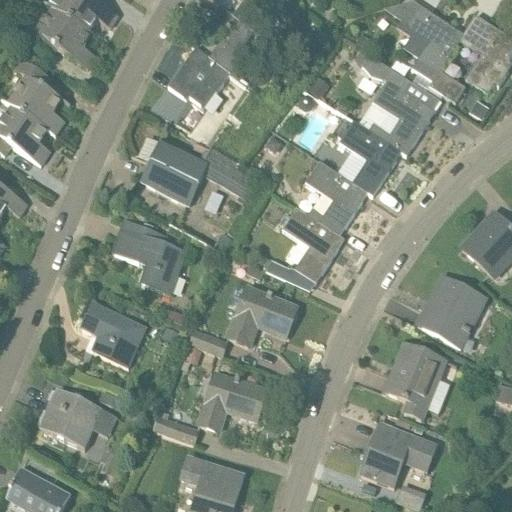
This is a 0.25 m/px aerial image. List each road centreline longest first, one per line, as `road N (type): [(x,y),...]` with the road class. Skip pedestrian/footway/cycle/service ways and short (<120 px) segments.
road 1 (residential): [(511,135),(434,204),(379,279),(345,349),(290,511)]
road 2 (residential): [(0,386),(110,118),(173,0)]
